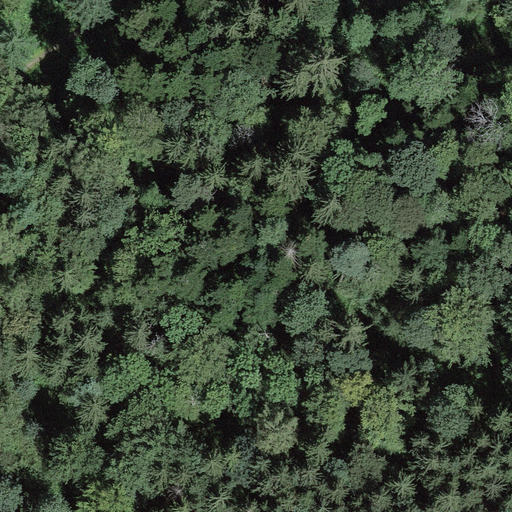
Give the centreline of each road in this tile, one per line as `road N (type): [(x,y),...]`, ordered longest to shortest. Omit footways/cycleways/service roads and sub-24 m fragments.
road 1 (track): [(0,186),(91,511)]
road 2 (track): [(131,0),(0,84)]
